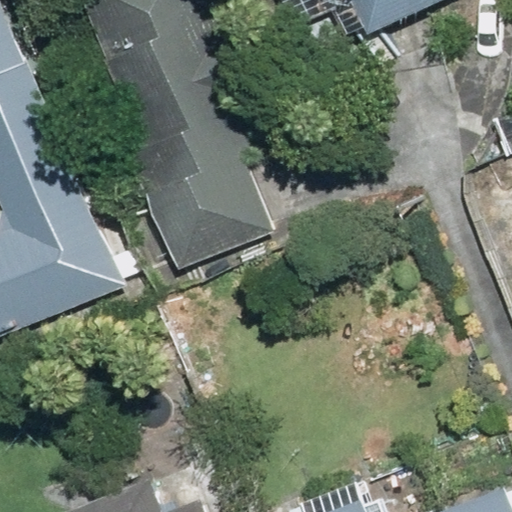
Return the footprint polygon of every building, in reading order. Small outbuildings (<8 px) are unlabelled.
[(0,338),(126,284),(0,0),(0,204),(7,221),(0,223),(0,338)] [(214,0),(71,0),(176,262),(270,224),(244,161),(275,149),(214,0)] [(345,0),(364,41),(458,0),(345,0)] [(219,511),(201,460),(71,506),(72,511),(219,511)] [(312,511),(511,511),(499,476),(397,511),(383,511),(376,490),(312,511)]
